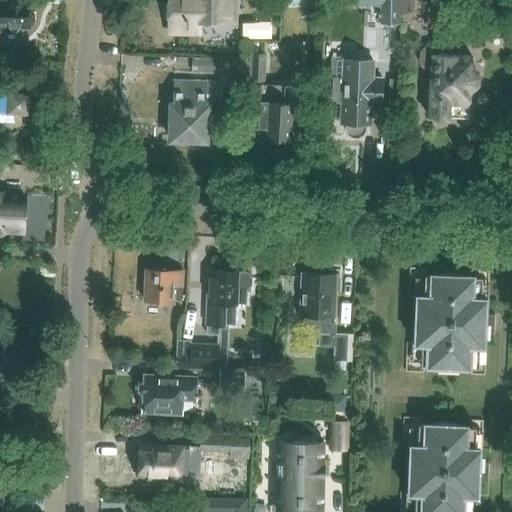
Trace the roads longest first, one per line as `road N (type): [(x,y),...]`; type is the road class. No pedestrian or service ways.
road 1 (secondary): [(511,218),(116,205),(97,213)]
road 2 (secondary): [(97,213),(86,231),(75,511)]
road 3 (residential): [(97,213),(84,184),(92,0)]
